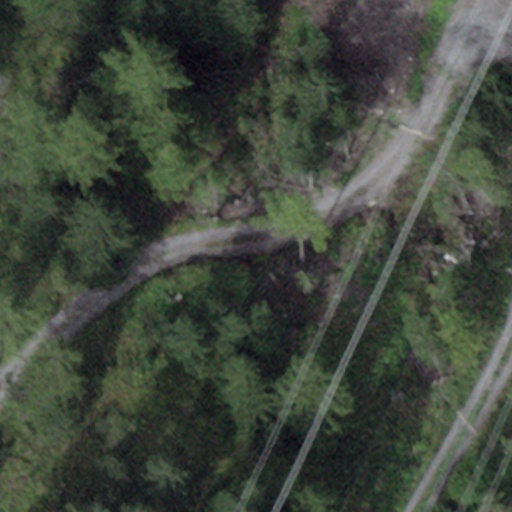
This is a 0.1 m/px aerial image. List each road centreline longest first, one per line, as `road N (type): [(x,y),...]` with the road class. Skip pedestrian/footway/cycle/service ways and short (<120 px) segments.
road 1 (track): [(0,371),(126,265),(189,241),(254,238),(303,225),(394,167),(474,17),(511,17)]
road 2 (track): [(511,292),(502,340),(412,511)]
